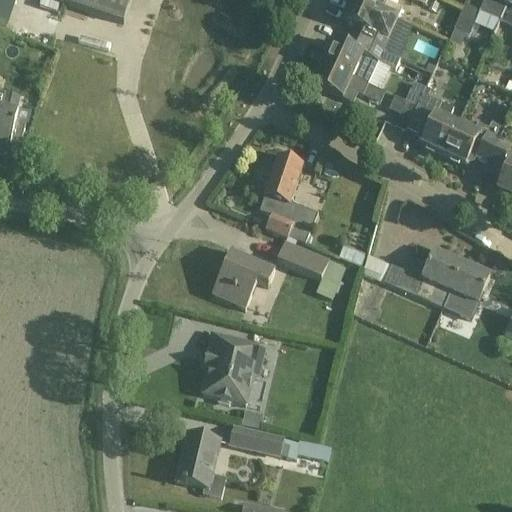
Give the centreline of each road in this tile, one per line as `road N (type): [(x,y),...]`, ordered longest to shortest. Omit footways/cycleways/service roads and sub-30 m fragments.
road 1 (residential): [(511,246),(261,103)]
road 2 (unclassified): [(113,511),(108,428),(115,345),(155,244)]
road 3 (unclassified): [(155,244),(261,103)]
road 4 (unclassified): [(155,244),(82,216),(0,201)]
